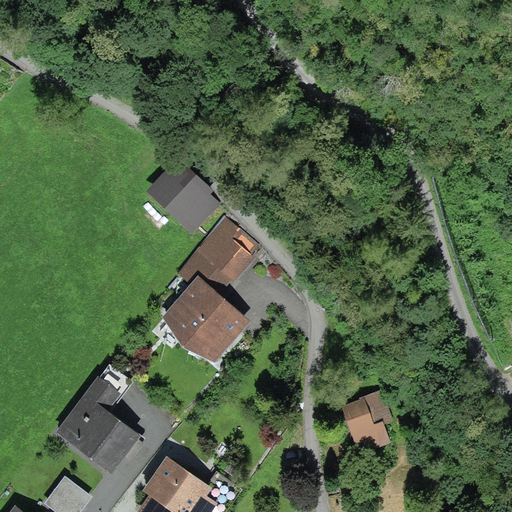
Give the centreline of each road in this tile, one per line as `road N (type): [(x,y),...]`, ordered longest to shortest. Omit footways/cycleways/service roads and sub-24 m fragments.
road 1 (residential): [(0,44),(170,137),(299,258),(319,307),(313,413),(331,511)]
road 2 (unclassified): [(241,0),(374,120),(432,199),(458,323),(481,367),(511,401)]
